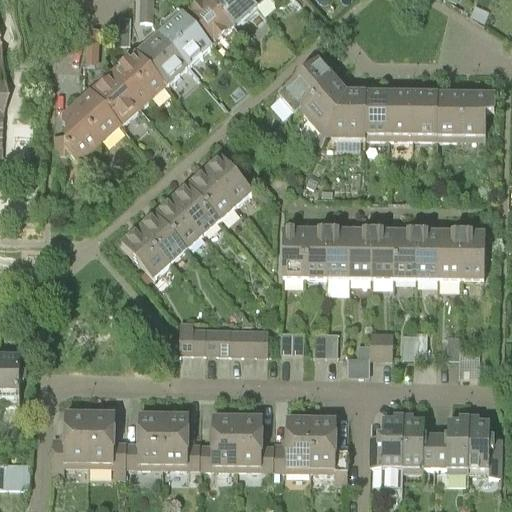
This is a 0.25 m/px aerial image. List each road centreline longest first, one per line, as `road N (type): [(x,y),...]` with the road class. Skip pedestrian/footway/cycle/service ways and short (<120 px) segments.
road 1 (residential): [(361,392),(44,391),(35,511)]
road 2 (residential): [(511,72),(371,70),(334,32)]
road 3 (residential): [(361,392),(499,389)]
road 4 (residential): [(106,0),(51,64),(0,61)]
road 5 (residential): [(357,511),(361,392)]
